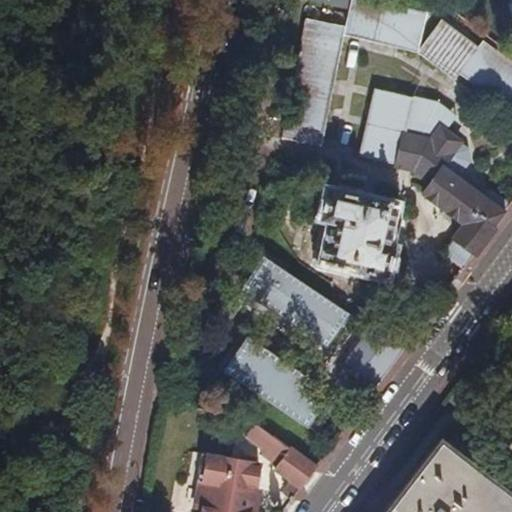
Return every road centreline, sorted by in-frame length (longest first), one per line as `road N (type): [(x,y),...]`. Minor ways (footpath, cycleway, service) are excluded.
road 1 (unclassified): [(221,0),(117,511)]
road 2 (unknown): [(174,0),(103,347)]
road 3 (residential): [(319,511),(511,254)]
road 4 (unknown): [(81,511),(103,347)]
